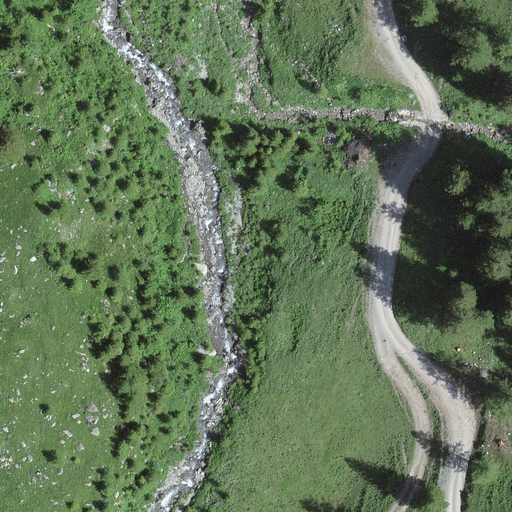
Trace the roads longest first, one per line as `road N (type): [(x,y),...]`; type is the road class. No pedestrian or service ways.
road 1 (track): [(382,0),(436,114),(407,169),(383,262),(381,315),(393,342),(454,406),(461,451),(452,511)]
road 2 (track): [(393,342),(384,344),(426,455),(399,511)]
